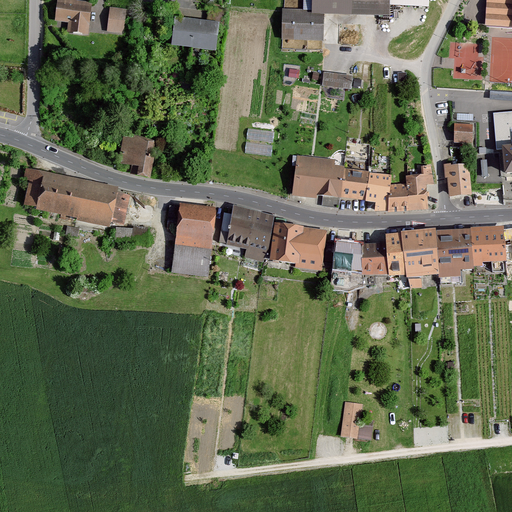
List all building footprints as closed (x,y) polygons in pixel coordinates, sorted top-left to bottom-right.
[(92,4),(63,0),(57,0),(55,22),(68,24),(67,34),(88,36),(92,4)] [(312,0),(312,12),(284,11),(283,42),(325,43),(326,17),(390,18),(390,0),(312,0)] [(511,0),(486,0),(485,26),(511,27),(511,0)] [(127,10),(110,8),(107,32),(124,34),(127,10)] [(220,22),(175,17),(172,45),(217,51),(220,22)] [(353,76),(324,72),(322,86),(351,89),(353,76)] [(502,151),(505,174),(511,173),(511,113),(493,115),(497,151),(502,151)] [(473,125),(455,124),(454,143),(472,144),(473,125)] [(274,132),(248,128),(247,139),(273,143),(274,132)] [(155,145),(125,141),(121,167),(139,169),(138,177),(150,178),(155,145)] [(272,145),(246,142),(245,153),(271,157),(272,145)] [(337,163),(299,159),(294,202),(343,206),(344,202),(347,172),(336,171),(337,163)] [(451,166),(444,167),(445,181),(448,180),(449,200),(473,198),(470,166),(452,168),(451,166)] [(367,205),(371,175),(347,172),(344,202),(367,205)] [(127,192),(33,173),(25,211),(120,230),(127,192)] [(391,187),(393,178),(371,175),(367,205),(390,208),(391,187)] [(431,209),(432,180),(406,180),(406,187),(391,187),(390,208),(431,209)] [(219,212),(182,208),(173,274),(211,279),(219,212)] [(275,221),(233,210),(223,250),(269,264),(275,221)] [(329,233),(276,227),(271,269),(325,275),(329,233)] [(506,266),(503,230),(474,232),(477,268),(506,266)] [(438,232),(406,235),(412,282),(443,279),(438,232)] [(472,232),(441,235),(445,279),(476,277),(472,232)] [(405,236),(386,238),(392,284),(410,282),(405,236)] [(368,248),(339,245),(336,273),(365,276),(368,248)] [(387,248),(369,248),(366,278),(390,279),(387,248)] [(363,407),(344,405),(341,442),(359,445),(363,407)]
